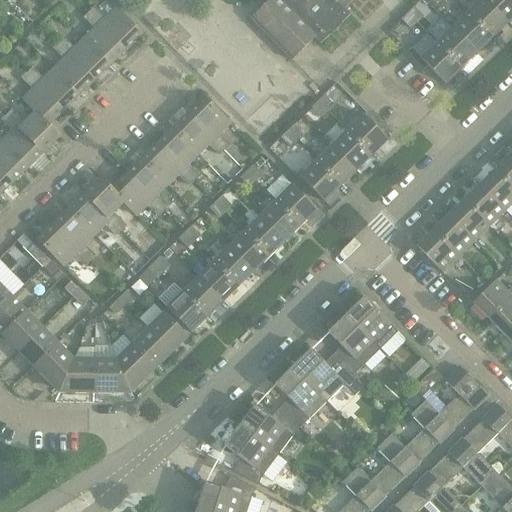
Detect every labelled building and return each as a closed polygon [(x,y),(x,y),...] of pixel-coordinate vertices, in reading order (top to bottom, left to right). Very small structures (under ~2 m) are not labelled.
[(258,0),(264,6),(251,20),(292,61),(315,39),(321,45),(351,15),(345,9),(354,0),(258,0)] [(484,0),(481,0),(468,14),(492,38),(508,23),(484,0)] [(511,0),(484,0),(508,23),(511,18),(511,0)] [(95,9),(89,14),(126,51),(142,35),(115,8),(105,19),(95,9)] [(414,8),(408,14),(417,23),(423,17),(414,8)] [(94,29),(84,39),(110,66),(126,51),(89,14),(84,19),(94,29)] [(417,23),(408,14),(402,20),(411,29),(417,23)] [(468,14),(453,29),(477,53),(492,38),(468,14)] [(442,20),(427,34),(437,44),(461,69),(477,53),(453,29),(452,30),(442,20)] [(426,35),(411,50),(421,60),(445,84),(461,69),(437,44),(436,45),(426,35)] [(64,39),(59,44),(95,81),(110,66),(84,39),(74,49),(64,39)] [(64,59),(53,69),(80,96),(95,81),(59,44),(53,49),(64,59)] [(33,69),(28,74),(64,111),(80,96),(53,69),(43,79),(33,69)] [(64,111),(28,74),(23,79),(33,90),(22,100),(35,114),(35,113),(49,127),(49,126),(64,111)] [(325,97),(318,103),(327,112),(333,106),(325,97)] [(204,98),(188,114),(224,151),(230,146),(219,136),(230,125),(204,98)] [(327,112),(318,103),(312,109),(321,118),(327,112)] [(12,111),(7,116),(44,153),(60,137),(49,126),(49,127),(35,113),(35,114),(25,124),(12,111)] [(188,114),(172,129),(199,156),(209,146),(219,156),(224,151),(188,114)] [(12,131),(2,141),(28,168),(44,153),(7,116),(2,121),(12,131)] [(363,116),(347,132),(371,157),(388,141),(363,116)] [(294,127),(288,133),(297,142),(303,136),(294,127)] [(172,129),(157,144),(194,181),(199,176),(189,166),(199,156),(172,129)] [(347,132),(332,147),(356,172),(371,157),(347,132)] [(297,142),(288,133),(281,139),(290,148),(297,142)] [(0,170),(13,183),(28,168),(2,141),(0,143),(0,170)] [(157,144),(142,159),(168,186),(178,176),(189,186),(194,181),(157,144)] [(332,147),(316,162),(341,187),(356,172),(332,147)] [(511,156),(511,155),(495,171),(511,187),(511,156)] [(142,159),(126,175),(163,212),(168,207),(158,196),(168,186),(142,159)] [(341,187),(316,162),(300,178),(324,203),(341,187)] [(253,167),(247,173),(256,182),(262,176),(253,167)] [(0,196),(13,183),(0,170),(0,196)] [(511,187),(495,171),(480,186),(505,212),(511,205),(511,187)] [(256,182),(247,173),(241,179),(250,188),(256,182)] [(126,175),(111,189),(111,190),(124,204),(137,217),(148,206),(158,217),(163,212),(126,175)] [(282,177),(266,192),(276,202),(300,227),(316,211),(292,186),(282,177)] [(100,178),(84,194),(121,231),(126,226),(114,214),(124,204),(111,190),(111,189),(100,178)] [(480,186),(464,201),(490,227),(505,212),(480,186)] [(84,194),(69,209),(95,236),(106,226),(116,237),(121,231),(84,194)] [(222,197),(216,203),(225,212),(231,206),(222,197)] [(464,201),(449,216),(475,242),(490,227),(464,201)] [(276,202),(260,217),(284,242),(300,227),(276,202)] [(225,212),(216,203),(210,209),(219,219),(225,212)] [(69,209),(54,225),(90,262),(95,257),(85,246),(95,236),(69,209)] [(449,216),(434,231),(459,257),(475,242),(449,216)] [(260,217),(245,233),(269,257),(284,242),(260,217)] [(90,262),(54,225),(38,240),(64,267),(75,256),(85,267),(90,262)] [(191,228),(185,234),(194,243),(200,237),(191,228)] [(459,257),(434,231),(418,247),(443,273),(459,257)] [(245,233),(229,248),(254,272),(269,257),(245,233)] [(194,243),(185,234),(179,240),(188,249),(194,243)] [(27,251),(36,260),(42,254),(33,245),(27,251)] [(229,248),(214,263),(238,288),(254,272),(229,248)] [(42,254),(36,260),(45,269),(51,263),(42,254)] [(161,258),(154,264),(163,273),(169,267),(161,258)] [(214,263),(198,278),(223,303),(238,288),(214,263)] [(163,273),(154,264),(148,270),(157,279),(163,273)] [(57,270),(51,275),(57,282),(63,276),(57,270)] [(198,278),(183,293),(207,318),(223,303),(198,278)] [(474,304),(489,320),(511,298),(511,288),(508,293),(497,282),(474,304)] [(65,289),(74,298),(80,292),(71,283),(65,289)] [(0,309),(12,297),(0,284),(0,309)] [(175,284),(158,300),(191,334),(207,318),(183,293),(175,284)] [(80,292),(74,298),(83,307),(89,301),(80,292)] [(128,292),(119,300),(125,307),(134,298),(128,292)] [(12,297),(0,309),(0,333),(3,337),(28,313),(12,297)] [(364,298),(346,315),(380,350),(398,333),(364,298)] [(511,298),(489,320),(505,336),(511,328),(511,298)] [(125,307),(119,300),(110,309),(116,316),(125,307)] [(28,313),(3,337),(18,353),(43,328),(28,313)] [(163,314),(147,330),(172,354),(188,338),(163,314)] [(342,347),(333,356),(354,377),(380,350),(346,315),(328,333),(342,347)] [(43,328),(18,353),(34,368),(58,344),(43,328)] [(147,330),(132,345),(156,369),(172,354),(147,330)] [(58,344),(34,368),(50,384),(51,383),(60,392),(74,359),(58,344)] [(132,345),(117,360),(130,393),(139,384),(140,385),(156,369),(132,345)] [(74,359),(60,392),(72,392),(72,394),(95,394),(95,360),(94,360),(94,348),(79,348),(74,359)] [(311,350),(293,367),(327,403),(343,387),(354,398),(365,388),(354,377),(333,356),(325,364),(311,350)] [(95,360),(95,394),(118,394),(118,393),(130,393),(117,360),(95,360)] [(289,400),(280,408),(301,429),(309,420),(327,403),(293,367),(275,385),(289,400)] [(430,391),(422,398),(426,402),(439,415),(439,416),(453,430),(488,396),(460,368),(445,382),(459,396),(447,408),(430,391)] [(442,378),(434,370),(414,390),(422,398),(442,378)] [(416,395),(407,403),(413,410),(422,401),(416,395)] [(425,430),(405,449),(404,449),(419,464),(453,430),(439,416),(439,415),(426,402),(411,416),(425,430)] [(254,406),(239,426),(278,456),(294,436),(301,429),(280,408),(270,418),(254,406)] [(511,421),(498,406),(463,440),(477,455),(478,455),(497,435),(511,450),(511,421)] [(239,426),(224,447),(240,459),(233,472),(259,485),(263,476),(272,483),(287,464),(278,457),(278,456),(239,426)] [(390,463),(371,483),(370,483),(385,498),(419,464),(404,449),(405,449),(392,435),(377,450),(390,463)] [(463,440),(429,474),(443,489),(443,488),(463,469),(483,489),(497,475),(478,455),(477,455),(463,440)] [(340,511),(369,511),(385,498),(370,483),(371,483),(357,469),(343,483),(356,497),(340,511)] [(429,474),(394,508),(398,511),(419,511),(423,508),(427,511),(459,511),(463,508),(443,488),(443,489),(429,474)] [(511,511),(511,489),(497,475),(483,489),(502,509),(499,511),(511,511)] [(205,483),(197,507),(211,511),(247,511),(252,498),(256,490),(231,477),(224,489),(205,483)]
